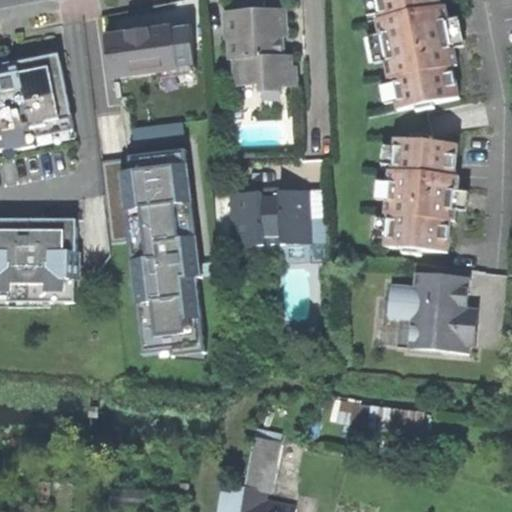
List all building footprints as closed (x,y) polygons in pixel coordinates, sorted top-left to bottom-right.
[(458,67),(455,50),(446,6),(441,7),(439,0),(375,0),(379,20),(377,20),(389,81),(392,80),(398,112),(416,108),(417,113),(435,109),(434,104),(438,103),(460,99),(454,68),(455,68),(458,67)] [(281,94),(281,88),(296,88),(296,70),(292,71),(291,58),(284,59),(283,40),(287,39),(286,14),(258,15),(225,16),(226,41),(230,42),(230,62),(235,63),(237,87),(260,86),(260,95),(281,94)] [(115,80),(177,72),(171,32),(141,36),(110,40),(115,80)] [(0,153),(10,152),(11,157),(23,155),(22,149),(81,139),(66,54),(0,65),(0,153)] [(183,123),(132,130),(134,143),(185,136),(183,123)] [(438,253),(448,254),(451,222),(454,222),(456,222),(460,177),(455,177),(458,145),(454,145),(438,143),(432,143),(432,138),(414,136),(414,141),(395,139),(392,171),(390,171),(387,201),(386,216),(388,216),(385,248),(404,250),(403,254),(422,256),(422,251),(438,253)] [(173,359),(204,355),(207,354),(198,279),(203,279),(198,238),(194,205),(194,200),(192,183),(189,165),(189,166),(187,154),(188,154),(187,151),(130,158),(101,161),(104,183),(111,244),(129,241),(129,243),(132,262),(141,342),(143,357),(173,353),(173,359)] [(282,248),(313,247),(311,194),(293,194),(235,197),(237,250),(264,249),(264,239),(282,238),(282,248)] [(19,220),(0,220),(0,304),(14,304),(14,308),(55,308),(55,304),(81,304),(80,218),(50,218),(50,213),(33,213),(19,213),(19,220)] [(411,352),(471,357),(471,349),(476,349),(479,313),(468,312),(471,281),(445,279),(416,277),(416,290),(392,289),(390,321),(413,323),(411,352)] [(343,407),(344,421),(393,419),(394,432),(433,431),(432,404),(343,407)] [(259,427),(251,476),(269,480),(272,480),(281,432),(259,427)] [(296,511),(300,495),(268,489),(269,480),(251,476),(248,494),(227,491),(222,511),(296,511)] [(185,511),(187,499),(110,490),(110,506),(159,511),(158,511),(185,511)]
